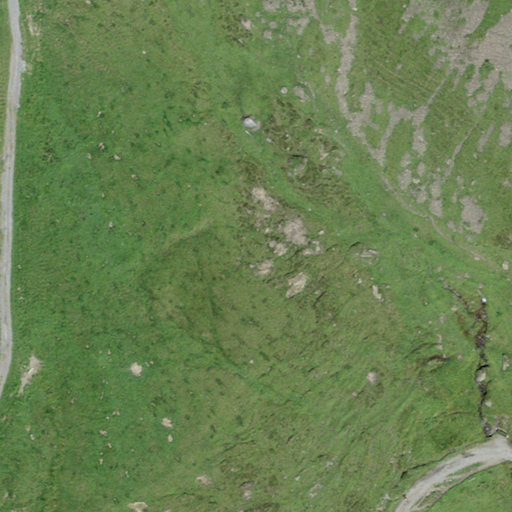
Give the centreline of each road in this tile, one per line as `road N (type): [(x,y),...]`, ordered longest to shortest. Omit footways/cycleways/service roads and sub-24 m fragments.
road 1 (track): [(0,379),(19,41),(13,0)]
road 2 (track): [(401,511),(463,460),(511,451)]
